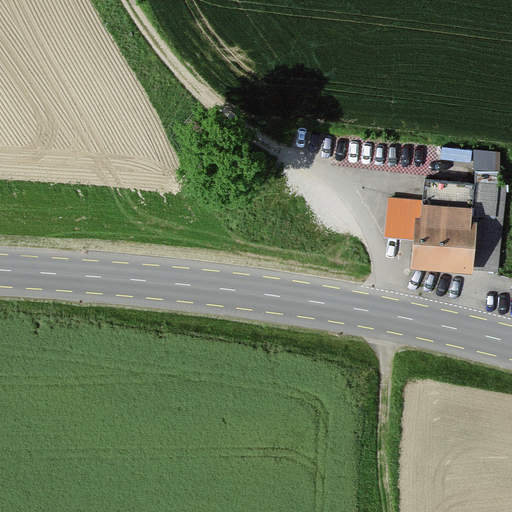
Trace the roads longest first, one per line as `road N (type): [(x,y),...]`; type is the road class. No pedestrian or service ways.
road 1 (track): [(129,0),(158,46),(258,137),(333,182),(361,211),(383,273),(387,314),(388,511)]
road 2 (secondary): [(0,270),(284,298),(511,342)]
